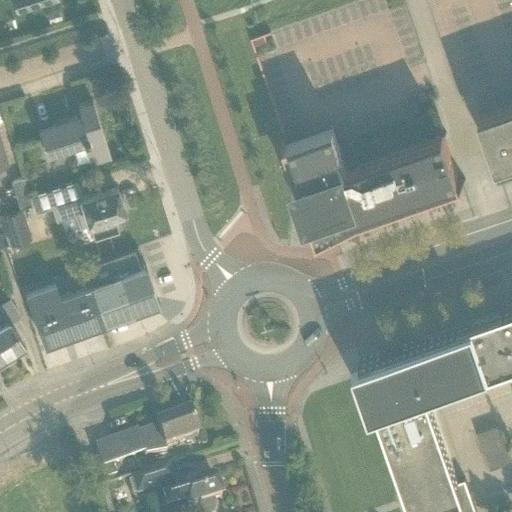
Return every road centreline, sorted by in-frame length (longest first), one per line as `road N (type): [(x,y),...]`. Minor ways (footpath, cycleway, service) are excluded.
road 1 (unclassified): [(135,38),(198,241),(236,290)]
road 2 (tertiary): [(511,226),(337,285),(295,287)]
road 3 (tertiary): [(313,330),(349,304),(511,245)]
road 4 (residential): [(284,511),(274,480),(269,369)]
road 5 (residential): [(0,80),(135,38)]
road 6 (tertiary): [(107,384),(238,359)]
road 7 (tertiary): [(221,318),(107,384)]
